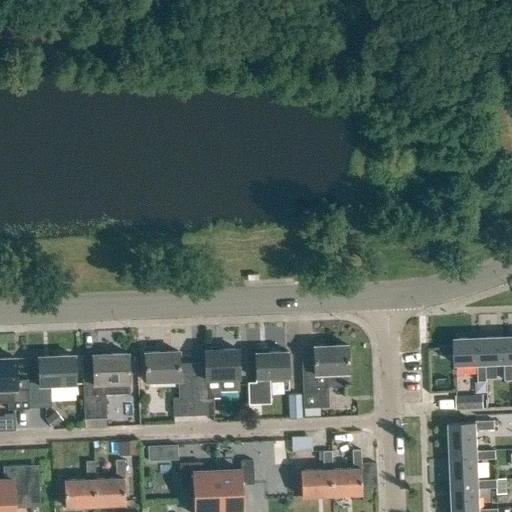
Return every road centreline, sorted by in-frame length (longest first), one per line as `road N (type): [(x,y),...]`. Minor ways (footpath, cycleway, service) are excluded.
road 1 (tertiary): [(388,298),(0,312)]
road 2 (residential): [(395,511),(388,298)]
road 3 (tertiary): [(511,264),(388,298)]
